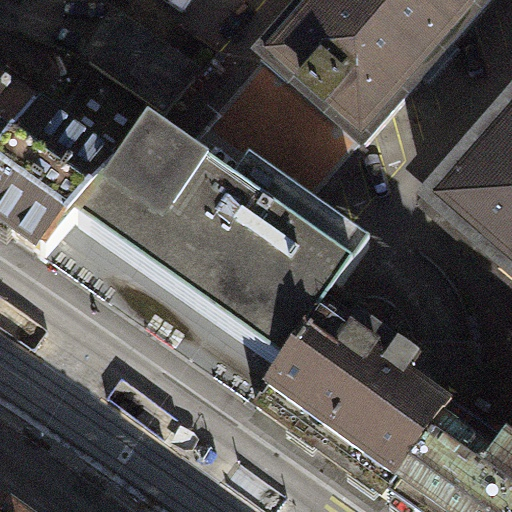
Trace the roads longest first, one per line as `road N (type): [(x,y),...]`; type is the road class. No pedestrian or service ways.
road 1 (tertiary): [(328,511),(0,294)]
road 2 (tertiary): [(0,433),(106,511)]
